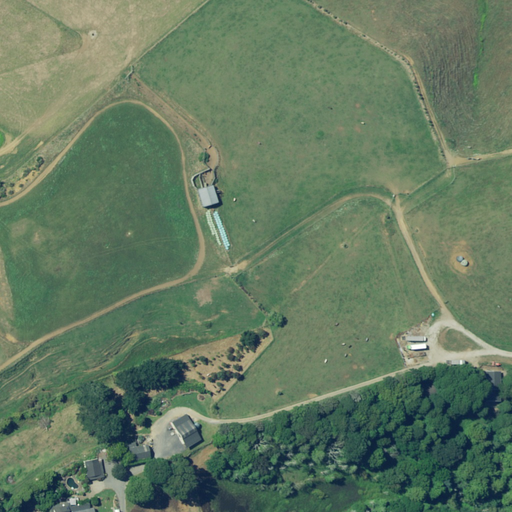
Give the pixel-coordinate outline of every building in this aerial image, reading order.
[(219,188),(212,190),(211,186),(196,190),(201,207),(216,202),(213,194),(220,192),(219,188)] [(501,372),(480,371),(480,377),(478,401),(499,402),(501,372)] [(186,413),(169,423),(185,449),(202,440),(186,413)] [(149,460),(146,444),(135,446),(134,442),(126,443),(130,464),(149,460)] [(82,461),(84,480),(102,478),(100,459),(82,461)] [(75,505),(69,506),(69,502),(47,505),(48,511),(93,511),(93,507),(88,508),(87,500),(75,501),(75,505)]
